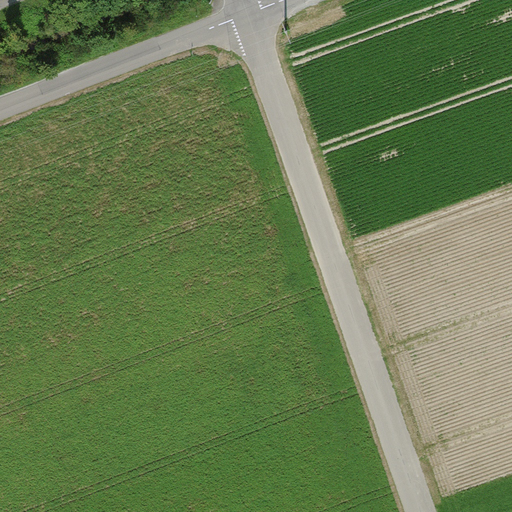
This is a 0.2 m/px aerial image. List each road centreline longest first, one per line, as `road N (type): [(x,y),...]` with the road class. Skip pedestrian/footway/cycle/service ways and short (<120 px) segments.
road 1 (unclassified): [(246,15),(418,511)]
road 2 (unclassified): [(246,15),(0,109)]
